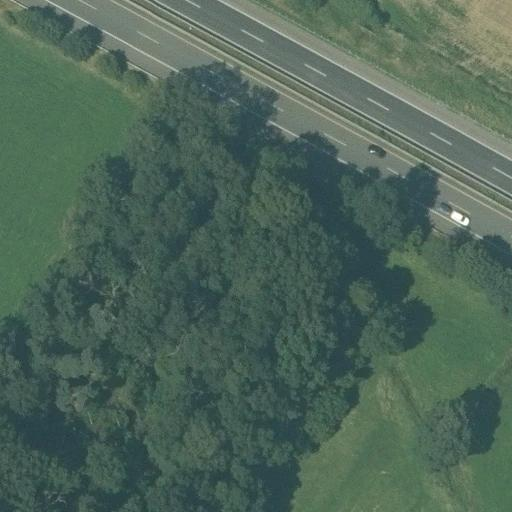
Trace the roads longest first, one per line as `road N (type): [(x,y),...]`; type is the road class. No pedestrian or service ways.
road 1 (motorway): [(74,0),(511,240)]
road 2 (motorway): [(511,167),(208,0)]
